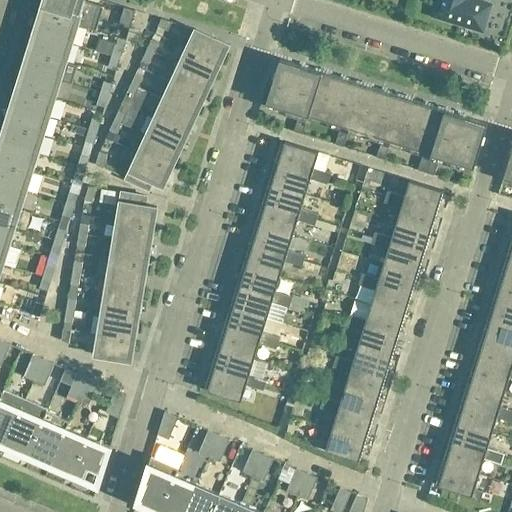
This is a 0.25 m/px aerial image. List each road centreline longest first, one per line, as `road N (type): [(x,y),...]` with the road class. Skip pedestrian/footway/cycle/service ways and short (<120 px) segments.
road 1 (residential): [(114,511),(277,0)]
road 2 (residential): [(381,511),(511,84)]
road 3 (residential): [(511,71),(279,0)]
